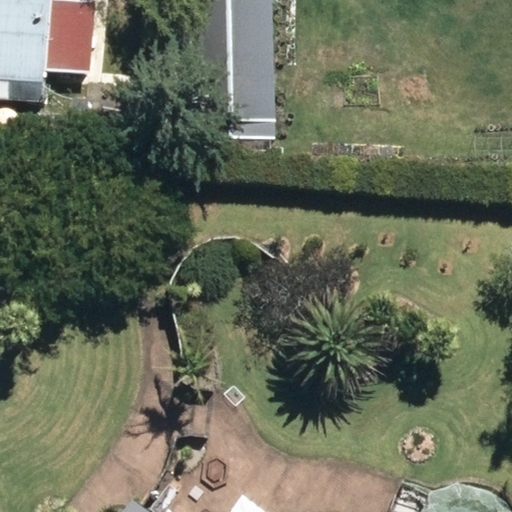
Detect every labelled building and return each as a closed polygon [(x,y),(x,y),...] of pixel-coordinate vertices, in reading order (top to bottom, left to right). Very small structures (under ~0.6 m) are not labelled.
[(0,0),(0,101),(53,104),(55,64),(74,65),(75,40),(57,40),(59,1),(84,2),(84,0),(0,0)] [(200,0),(198,139),(285,141),(286,0),(200,0)] [(191,24),(147,24),(147,42),(191,42),(191,24)] [(169,104),(84,100),(82,140),(167,145),(169,104)] [(0,105),(0,130),(33,132),(34,107),(0,105)] [(153,511),(139,502),(131,511),(153,511)]
